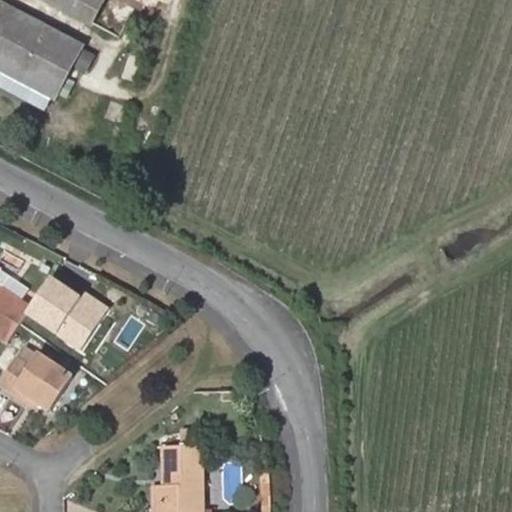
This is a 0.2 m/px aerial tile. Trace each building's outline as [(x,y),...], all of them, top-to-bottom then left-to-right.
[(43,0),(91,24),(104,0),(43,0)] [(0,68),(52,96),(80,45),(0,2),(0,68)] [(0,84),(46,109),(52,96),(0,68),(0,84)] [(29,292),(0,272),(0,287),(22,301),(29,292)] [(79,352),(107,311),(83,296),(80,301),(49,281),(31,307),(25,317),(79,352)] [(25,317),(31,307),(22,301),(0,287),(0,338),(7,343),(25,317)] [(30,402),(36,407),(49,417),(74,384),(41,359),(31,372),(18,362),(0,387),(26,407),(30,402)] [(32,412),(36,407),(30,402),(26,407),(32,412)] [(197,511),(197,448),(162,449),(161,484),(168,484),(167,490),(161,490),(156,490),(156,511),(197,511)] [(265,511),(265,479),(257,479),(257,511),(265,511)] [(147,511),(156,511),(156,490),(147,490),(147,511)]
